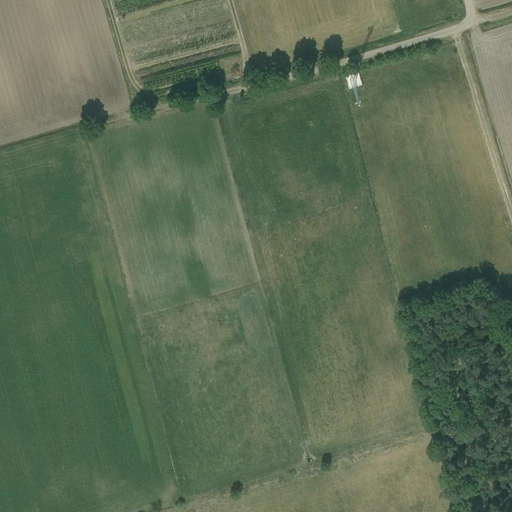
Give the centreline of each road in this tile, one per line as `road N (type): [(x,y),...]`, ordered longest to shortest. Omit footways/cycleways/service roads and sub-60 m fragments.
road 1 (track): [(0,158),(511,12)]
road 2 (track): [(511,210),(456,30)]
